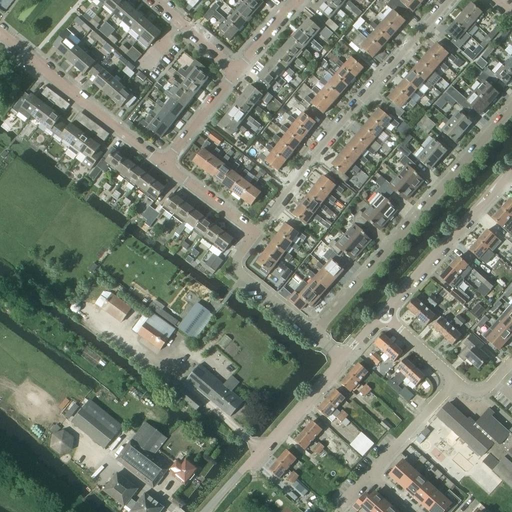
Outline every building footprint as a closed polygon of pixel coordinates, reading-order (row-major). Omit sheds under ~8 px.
[(89,0),(92,2),(94,0),(96,0),(100,3),(97,6),(101,10),(104,6),(104,7),(110,0),(89,0)] [(122,0),(110,0),(104,7),(113,15),(124,2),(122,0)] [(182,0),(193,9),(199,1),(197,0),(182,0)] [(242,0),(241,1),(244,4),(244,3),(255,13),(260,6),(263,3),(262,3),(260,1),(258,0),(242,0)] [(325,0),(317,10),(329,20),(325,25),(334,33),(339,28),(330,20),(336,13),(343,19),(346,16),(339,10),(338,11),(325,0)] [(344,0),(325,0),(338,11),(339,10),(339,9),(344,4),(351,10),(354,6),(347,0),(346,1),(344,0)] [(391,0),(391,1),(405,14),(409,9),(413,13),(422,4),(417,0),(403,0),(403,1),(402,0),(391,0)] [(380,13),(377,17),(383,23),(385,21),(398,31),(406,22),(401,18),(405,14),(391,1),(386,6),(389,8),(383,15),(380,13)] [(124,2),(113,15),(122,22),(133,10),(124,2)] [(246,22),(255,13),(244,3),(244,4),(240,8),(238,6),(233,11),(246,22)] [(215,4),(211,8),(215,12),(216,12),(220,7),(215,4)] [(472,5),(463,14),(473,23),(476,26),(480,21),(484,16),(472,5)] [(203,18),(204,18),(208,22),(213,17),(219,22),(219,23),(221,25),(217,30),(219,32),(220,33),(223,36),(229,41),(238,32),(225,20),(223,18),(216,12),(215,12),(211,8),(203,18)] [(133,10),(122,22),(131,30),(142,18),(133,10)] [(225,20),(238,32),(246,22),(233,11),(232,10),(228,15),(229,16),(225,20)] [(83,17),(90,23),(93,20),(92,19),(86,14),(83,17)] [(463,14),(455,24),(465,33),(468,35),(476,26),(473,23),(463,14)] [(142,18),(131,30),(140,38),(151,26),(142,18)] [(93,20),(90,23),(96,29),(100,26),(98,25),(93,20)] [(308,20),(299,29),(312,40),(313,39),(312,39),(318,33),(327,41),(333,34),(323,26),(319,31),(308,20)] [(369,26),(375,32),(377,29),(390,40),(398,31),(385,21),(383,23),(379,28),(372,22),(371,23),(369,26)] [(99,31),(98,31),(101,33),(108,39),(111,36),(115,31),(106,23),(99,31)] [(85,24),(81,28),(88,34),(91,30),(85,24)] [(455,24),(447,33),(454,39),(451,42),(451,43),(459,50),(459,49),(470,37),(468,35),(465,33),(455,24)] [(151,26),(140,38),(150,46),(161,34),(160,33),(151,26)] [(492,40),(501,30),(497,27),(488,37),(492,40)] [(299,29),(291,39),(303,50),(304,49),(309,43),(316,49),(319,45),(313,39),(312,40),(299,29)] [(382,49),(390,40),(377,29),(375,32),(370,37),(364,32),(361,35),(368,40),(369,38),(382,49)] [(67,30),(53,46),(57,50),(56,51),(56,52),(57,52),(66,60),(77,47),(81,42),(67,30)] [(97,42),(101,38),(94,32),(90,35),(97,42)] [(499,46),(507,36),(503,33),(495,42),(499,46)] [(361,34),(353,43),(354,44),(360,49),(362,48),(373,59),(382,49),(369,38),(368,40),(361,35),(361,34)] [(111,36),(108,39),(114,45),(115,45),(118,42),(111,36)] [(484,49),(492,40),(488,37),(480,46),(484,49)] [(101,38),(97,42),(104,48),(107,44),(101,38)] [(311,55),(304,49),(303,50),(291,39),(283,48),(295,59),(296,58),(301,52),(308,58),(311,55)] [(437,44),(428,53),(441,64),(442,63),(447,57),(454,63),(457,60),(455,58),(450,53),(448,55),(437,45),(437,44)] [(119,49),(126,55),(129,51),(122,46),(119,49)] [(77,47),(66,60),(75,68),(86,55),(77,47)] [(283,48),(274,58),(287,69),(288,68),(287,68),(293,62),(299,68),(303,64),(296,58),(295,59),(283,48)] [(462,52),(462,53),(472,62),(477,57),(467,49),(466,48),(462,52)] [(86,55),(75,68),(83,75),(84,76),(88,71),(93,75),(100,67),(95,63),(98,60),(89,51),(86,55)] [(133,61),(136,57),(129,51),(126,55),(133,61)] [(486,60),(490,55),(487,52),(482,57),(486,60)] [(428,53),(420,63),(433,73),(434,72),(439,67),(445,72),(448,69),(442,63),(441,64),(428,53)] [(121,56),(118,60),(119,61),(125,66),(128,63),(121,56)] [(511,73),(511,57),(503,66),(511,73)] [(274,58),(266,67),(278,78),(279,77),(284,71),(291,77),(294,74),(288,68),(287,69),(274,58)] [(344,68),(356,78),(364,69),(352,58),(345,66),(338,60),(336,63),(342,69),(344,68)] [(181,69),(178,73),(186,80),(187,79),(200,89),(208,79),(206,77),(209,72),(195,61),(186,73),(181,69)] [(128,63),(125,66),(132,72),(135,69),(135,68),(133,67),(128,63)] [(330,69),(327,73),(334,79),(334,78),(336,77),(348,87),(356,78),(344,68),(342,69),(336,63),(335,64),(337,65),(332,71),(330,69)] [(420,63),(412,72),(425,82),(426,81),(430,77),(437,83),(441,79),(434,72),(433,73),(420,63)] [(507,87),(511,81),(511,73),(503,66),(495,75),(487,69),(483,73),(495,84),(499,80),(507,87)] [(100,67),(93,75),(97,79),(93,84),(103,92),(114,80),(114,79),(104,71),(100,67)] [(260,79),(256,83),(267,92),(270,88),(269,88),(275,82),(281,88),(286,83),(279,77),(278,78),(266,67),(257,77),(260,79)] [(429,90),(432,86),(426,81),(425,82),(412,72),(404,81),(417,91),(418,90),(423,85),(429,90)] [(140,73),(137,76),(144,82),(147,79),(140,73)] [(492,89),(495,84),(483,73),(477,80),(482,84),(474,92),(490,105),(492,103),(493,103),(500,96),(492,89)] [(114,80),(103,92),(112,100),(123,87),(118,83),(121,80),(116,76),(114,79),(114,80)] [(323,79),(320,82),(326,88),(326,87),(328,86),(340,96),(348,87),(336,77),(334,78),(334,79),(329,84),(323,79)] [(187,79),(186,80),(181,86),(174,81),(171,85),(174,86),(178,90),(180,89),(192,99),(200,89),(187,79)] [(424,96),(418,90),(417,91),(404,81),(397,90),(409,100),(410,99),(415,94),(421,100),(424,96)] [(266,92),(267,92),(256,83),(252,88),(250,86),(242,97),(255,107),(255,105),(260,99),(267,105),(273,98),(266,92)] [(166,91),(164,95),(171,100),(172,99),(185,109),(192,99),(180,89),(178,90),(174,86),(169,93),(166,91)] [(312,90),(311,91),(318,97),(318,96),(320,95),(332,105),(340,96),(328,86),(326,87),(326,88),(321,93),(315,87),(312,90)] [(123,87),(112,100),(121,108),(124,104),(129,108),(136,99),(132,95),(123,87)] [(490,105),(474,92),(467,100),(452,87),(446,94),(457,103),(469,114),(473,110),(481,117),(488,109),(487,108),(490,105)] [(45,98),(51,91),(47,88),(42,95),(45,98)] [(416,105),(410,99),(409,100),(397,90),(388,99),(393,103),(389,108),(400,118),(405,113),(401,109),(407,103),(413,108),(416,105)] [(452,108),(457,103),(446,94),(435,105),(441,110),(447,103),(452,108)] [(20,101),(12,110),(17,114),(18,113),(28,120),(30,118),(30,119),(32,116),(42,103),(32,96),(32,95),(30,97),(24,104),(20,101)] [(55,105),(61,98),(57,95),(52,102),(51,102),(55,105)] [(324,115),(332,105),(320,95),(318,96),(318,97),(314,102),(308,97),(305,100),(311,106),(312,104),(324,115)] [(242,97),(234,106),(247,116),(248,115),(252,109),(260,115),(261,113),(263,111),(255,105),(255,107),(242,97)] [(177,119),(185,109),(172,99),(171,100),(166,106),(159,101),(156,105),(158,106),(163,110),(164,109),(177,119)] [(32,116),(30,119),(33,121),(35,119),(41,124),(52,110),(51,110),(54,105),(51,102),(49,101),(45,106),(42,103),(32,116)] [(66,103),(61,110),(65,113),(70,105),(66,103)] [(148,114),(150,116),(155,120),(156,118),(169,128),(177,119),(164,109),(163,110),(158,106),(153,112),(151,111),(148,114)] [(254,121),(248,115),(247,116),(234,106),(226,116),(239,127),(240,125),(245,119),(252,124),(254,121)] [(52,110),(41,124),(47,128),(45,132),(53,138),(64,124),(59,121),(62,118),(52,110)] [(379,110),(371,119),(384,130),(385,129),(390,123),(397,128),(400,125),(392,119),(391,120),(379,110)] [(450,122),(463,134),(468,128),(470,129),(473,125),(459,113),(450,122)] [(290,116),(287,120),(294,126),(296,124),(308,134),(316,124),(303,114),(297,122),(290,116)] [(226,116),(218,127),(231,137),(237,129),(244,135),(247,131),(240,125),(239,127),(226,116)] [(431,130),(435,126),(425,116),(421,121),(431,130)] [(85,127),(90,120),(86,118),(81,125),(85,127)] [(143,120),(140,124),(148,130),(148,129),(161,139),(169,128),(156,118),(155,120),(150,126),(145,122),(143,120)] [(371,119),(364,128),(382,144),(391,134),(385,129),(384,130),(371,119)] [(450,122),(450,123),(445,119),(442,122),(447,126),(442,132),(456,144),(460,140),(458,139),(463,134),(450,122)] [(427,135),(431,130),(421,121),(416,126),(427,135)] [(64,124),(53,138),(60,144),(63,140),(71,145),(71,146),(81,132),(71,125),(69,128),(64,124)] [(301,143),(308,134),(296,124),(294,126),(289,132),(283,126),(281,128),(301,143)] [(94,126),(90,132),(94,135),(98,129),(99,127),(96,125),(94,126)] [(294,152),(301,143),(281,128),(280,130),(287,135),(282,141),(275,135),(274,137),(294,152)] [(364,128),(356,137),(374,154),(375,152),(369,147),(374,141),(380,147),(382,144),(364,128)] [(81,153),(91,140),(81,132),(71,146),(71,145),(68,150),(77,157),(80,153),(81,153)] [(104,134),(100,140),(104,142),(109,135),(106,132),(104,134)] [(213,133),(209,139),(219,146),(223,141),(213,133)] [(286,162),(294,152),(274,137),(272,139),(279,145),(275,150),(268,145),(266,146),(286,162)] [(356,137),(348,147),(361,158),(362,156),(361,156),(366,150),(366,151),(372,156),(374,154),(356,137)] [(91,140),(81,153),(88,158),(84,163),(83,164),(91,171),(103,154),(98,150),(100,147),(91,140)] [(238,141),(234,146),(243,153),(248,147),(238,141)] [(445,157),(448,153),(434,141),(426,150),(439,161),(444,156),(445,157)] [(213,157),(211,156),(206,152),(211,145),(207,142),(202,149),(203,150),(193,163),(203,170),(213,157)] [(412,153),(405,147),(401,144),(397,149),(406,157),(407,158),(412,153)] [(348,147),(340,156),(359,172),(360,171),(354,165),(359,160),(365,165),(367,161),(362,156),(361,158),(348,147)] [(93,172),(89,177),(94,181),(102,171),(105,173),(108,169),(114,173),(116,171),(125,159),(119,155),(114,152),(110,149),(103,158),(97,167),(93,172)] [(224,160),(224,159),(218,155),(220,152),(216,149),(211,156),(213,157),(203,170),(213,178),(223,165),(221,163),(224,160)] [(434,167),(439,161),(426,150),(418,159),(432,172),(435,168),(434,167)] [(233,167),(233,166),(227,162),(234,153),(230,151),(224,159),(224,160),(221,163),(223,165),(213,178),(223,185),(232,172),(231,171),(233,167)] [(261,155),(258,158),(265,163),(266,162),(279,172),(286,162),(273,152),(272,154),(267,159),(261,155)] [(357,174),(359,172),(340,156),(332,165),(337,170),(334,174),(345,184),(348,180),(344,177),(351,169),(357,174)] [(417,167),(407,158),(406,157),(400,163),(405,167),(397,176),(414,192),(423,182),(417,177),(418,176),(412,171),(417,167)] [(125,181),(135,167),(125,159),(116,171),(120,174),(118,176),(125,181)] [(242,179),(240,177),(234,173),(239,166),(235,163),(233,166),(233,167),(231,171),(232,172),(223,185),(232,192),(242,179)] [(136,187),(145,175),(135,167),(125,181),(134,188),(135,186),(136,187)] [(252,186),(250,185),(243,180),(249,173),(245,171),(240,177),(242,179),(232,192),(242,199),(252,186)] [(144,196),(155,182),(145,175),(136,187),(139,189),(138,191),(144,196)] [(406,201),(414,192),(397,176),(390,185),(381,177),(375,184),(380,188),(390,196),(394,192),(400,196),(406,201)] [(336,200),(330,195),(335,189),(341,194),(344,191),(337,185),(336,186),(323,177),(315,187),(335,202),(336,200)] [(252,186),(242,199),(252,207),(261,194),(254,188),(259,180),(255,178),(250,185),(252,186)] [(155,182),(144,196),(154,203),(161,194),(164,189),(158,184),(155,182)] [(106,184),(103,188),(108,192),(111,188),(106,184)] [(333,204),(335,202),(315,187),(308,196),(321,206),(322,205),(327,199),(333,204)] [(386,201),(390,196),(380,188),(375,194),(379,197),(371,206),(388,221),(397,212),(391,206),(386,201)] [(116,191),(113,195),(118,199),(121,195),(116,191)] [(147,221),(144,224),(150,228),(156,219),(159,221),(166,212),(172,216),(173,215),(174,215),(183,203),(172,195),(169,200),(158,214),(155,211),(147,221)] [(334,214),(322,205),(321,206),(308,196),(301,206),(314,216),(315,214),(319,208),(331,217),(334,214)] [(126,199),(123,203),(128,207),(131,203),(126,199)] [(511,201),(510,199),(501,209),(511,218),(511,201)] [(183,203),(174,215),(178,218),(177,220),(182,224),(183,224),(193,211),(183,203)] [(330,227),(315,214),(314,216),(301,206),(293,215),(306,225),(312,218),(328,230),(330,227)] [(380,230),(388,221),(371,206),(363,215),(359,211),(354,217),(364,226),(368,221),(373,226),(374,225),(380,230)] [(149,207),(142,217),(147,221),(155,211),(149,207)] [(492,219),(492,220),(501,228),(511,236),(511,234),(511,219),(511,218),(510,218),(511,218),(501,209),(492,219)] [(182,224),(175,234),(179,237),(186,227),(192,232),(202,218),(193,211),(183,224),(182,224)] [(360,230),(364,226),(354,217),(348,224),(352,227),(345,236),(362,251),(370,241),(364,236),(365,235),(360,230)] [(202,218),(192,232),(202,239),(203,237),(212,225),(202,218)] [(212,225),(203,237),(207,241),(206,242),(212,247),(223,233),(212,225)] [(286,225),(279,235),(292,245),(293,243),(297,238),(303,242),(306,238),(299,233),(298,234),(286,225)] [(166,235),(169,231),(164,227),(161,231),(166,235)] [(485,234),(478,241),(488,249),(489,249),(492,252),(500,243),(497,239),(491,235),(487,231),(485,234)] [(223,233),(212,247),(222,254),(232,240),(223,233)] [(299,248),(293,243),(292,245),(279,235),(271,244),(285,254),(286,253),(290,247),(296,251),(299,248)] [(353,260),(362,251),(345,236),(337,244),(333,240),(328,247),(337,255),(337,256),(342,251),(347,256),(348,255),(353,260)] [(478,241),(469,251),(474,255),(479,260),(485,266),(494,255),(488,250),(488,249),(478,241)] [(292,257),(286,253),(285,254),(271,244),(264,254),(278,264),(279,262),(282,258),(288,262),(292,257)] [(194,250),(191,254),(196,258),(199,254),(194,250)] [(325,268),(323,270),(335,281),(344,271),(342,269),(347,264),(337,256),(333,252),(326,260),(330,263),(325,268)] [(293,273),(279,262),(278,264),(264,254),(257,264),(263,268),(260,271),(268,277),(276,266),(285,273),(281,278),(286,282),(293,273)] [(217,258),(209,268),(215,272),(215,273),(223,262),(217,258)] [(458,258),(449,267),(459,276),(463,280),(472,270),(468,266),(462,262),(458,258)] [(323,270),(325,268),(318,262),(315,266),(321,272),(316,277),(315,279),(327,290),(335,281),(323,270)] [(93,264),(88,271),(92,274),(97,267),(93,264)] [(449,267),(440,278),(452,289),(454,290),(450,295),(463,306),(468,300),(469,299),(458,289),(458,288),(464,282),(464,281),(463,280),(459,276),(449,267)] [(477,268),(471,274),(490,290),(495,284),(477,268)] [(315,279),(316,277),(310,272),(307,275),(314,281),(309,286),(307,288),(319,299),(327,290),(315,279)] [(319,299),(307,288),(309,286),(304,282),(301,285),(301,286),(288,301),(300,312),(307,304),(311,308),(312,307),(314,309),(318,304),(316,302),(319,299)] [(121,324),(132,309),(112,294),(101,309),(121,324)] [(431,304),(436,299),(432,296),(427,301),(431,304)] [(415,299),(406,308),(416,317),(425,308),(420,303),(415,299)] [(435,308),(439,302),(436,299),(431,304),(435,308)] [(485,310),(478,304),(470,312),(478,319),(485,310)] [(190,338),(206,318),(193,308),(177,329),(190,338)] [(425,308),(416,317),(426,326),(435,317),(425,308)] [(511,335),(511,321),(507,317),(500,325),(511,335)] [(169,339),(146,323),(140,318),(131,332),(160,352),(169,339)] [(442,318),(433,328),(443,337),(452,328),(442,318)] [(461,318),(455,324),(460,328),(465,322),(461,318)] [(506,344),(511,336),(511,335),(500,325),(494,333),(506,344)] [(452,328),(443,337),(452,346),(456,342),(461,337),(452,328)] [(506,344),(494,333),(490,329),(483,337),(499,351),(506,344)] [(382,335),(374,345),(384,354),(393,344),(382,335)] [(484,346),(475,338),(473,336),(464,345),(467,347),(458,357),(464,362),(467,359),(479,370),(489,359),(479,350),(484,346)] [(393,344),(384,354),(394,363),(402,353),(393,344)] [(375,354),(370,359),(377,366),(382,361),(375,354)] [(389,381),(386,384),(388,386),(395,392),(399,387),(398,387),(406,378),(407,378),(415,369),(405,359),(396,369),(400,372),(392,381),(390,380),(389,381)] [(358,364),(350,374),(359,383),(368,373),(358,364)] [(230,378),(223,386),(199,366),(186,381),(230,418),(243,403),(231,393),(238,385),(230,378)] [(415,369),(407,378),(416,387),(425,377),(415,369)] [(350,374),(341,384),(350,393),(359,383),(350,374)] [(364,387),(359,393),(364,397),(369,392),(364,387)] [(184,389),(178,396),(184,401),(196,411),(202,404),(184,389)] [(335,390),(327,400),(336,409),(344,401),(345,399),(335,390)] [(327,400),(317,410),(327,419),(331,414),(336,419),(336,418),(341,423),(345,418),(346,418),(341,413),(340,414),(336,409),(327,400)] [(437,417),(462,439),(459,441),(463,445),(465,442),(482,457),(486,452),(487,453),(487,452),(490,454),(489,455),(483,462),(492,471),(503,481),(511,488),(511,428),(508,433),(491,418),(494,415),(489,410),(479,421),(476,425),(470,419),(468,422),(465,419),(449,404),(437,417)] [(118,433),(99,417),(85,406),(72,422),(105,449),(118,433)] [(392,427),(384,420),(380,425),(388,432),(392,427)] [(167,439),(152,427),(146,422),(125,449),(138,459),(162,478),(167,470),(152,458),(167,439)] [(312,422),(304,432),(313,440),(322,431),(312,422)] [(425,438),(430,432),(427,429),(422,434),(425,438)] [(73,439),(64,432),(53,436),(51,448),(60,455),(72,451),(73,439)] [(304,432),(295,442),(304,451),(313,440),(304,432)] [(349,446),(363,458),(374,445),(361,433),(349,446)] [(319,443),(316,447),(321,452),(324,448),(319,443)] [(316,447),(312,451),(318,455),(321,452),(316,447)] [(154,488),(162,478),(138,459),(125,449),(117,460),(130,469),(154,488)] [(287,451),(278,461),(288,470),(292,465),(296,460),(287,451)] [(407,457),(405,459),(401,454),(391,466),(395,470),(391,474),(395,478),(393,479),(398,483),(411,468),(411,469),(415,464),(407,457)] [(172,471),(176,474),(175,476),(185,485),(186,484),(188,484),(190,481),(190,479),(198,470),(197,470),(187,461),(183,466),(179,463),(172,471)] [(278,461),(269,471),(279,480),(288,470),(278,461)] [(419,476),(411,469),(411,468),(398,483),(403,488),(404,486),(407,489),(419,476)] [(439,479),(442,475),(437,471),(434,475),(439,479)] [(294,472),(290,476),(295,480),(299,477),(294,472)] [(131,499),(138,490),(117,474),(104,491),(125,507),(126,506),(132,511),(130,511),(161,511),(165,508),(145,493),(137,504),(131,499)] [(290,476),(287,480),(292,484),(295,480),(290,476)] [(414,497),(427,483),(419,476),(407,489),(410,492),(409,493),(414,497)] [(297,481),(291,487),(303,498),(309,491),(297,481)] [(423,503),(435,490),(427,483),(414,497),(419,502),(420,501),(423,503)] [(443,497),(435,490),(423,503),(426,506),(425,507),(430,511),(443,497)] [(378,496),(377,497),(373,494),(369,499),(365,495),(353,508),(357,511),(371,511),(382,500),(378,496)] [(452,511),(458,506),(445,494),(443,497),(430,511),(429,511),(452,511)] [(386,506),(388,505),(382,500),(371,511),(385,511),(389,509),(386,506)]
